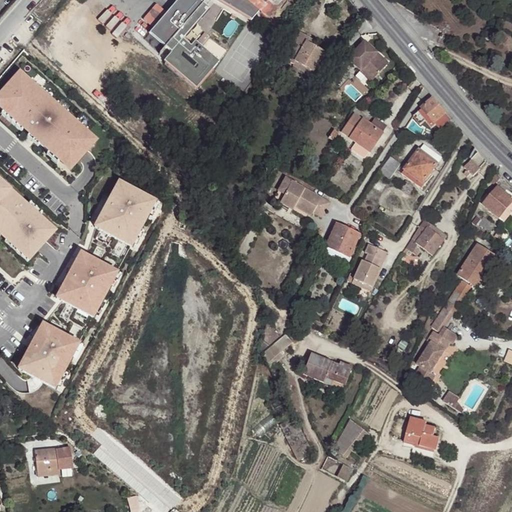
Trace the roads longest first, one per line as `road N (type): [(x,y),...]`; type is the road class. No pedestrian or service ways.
road 1 (track): [(511,442),(474,447),(465,432),(314,336)]
road 2 (tertiary): [(511,164),(367,0)]
road 3 (unknown): [(376,240),(403,244),(473,123)]
road 4 (unknown): [(429,74),(349,213)]
road 5 (track): [(511,83),(437,48),(404,19),(388,24)]
